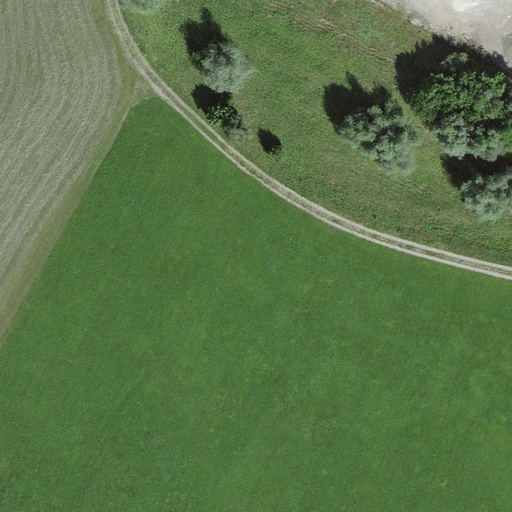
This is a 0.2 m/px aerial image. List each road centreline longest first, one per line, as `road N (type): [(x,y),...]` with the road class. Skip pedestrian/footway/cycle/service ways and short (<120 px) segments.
road 1 (track): [(112,0),(128,50),(146,72),(297,201),(401,249),(511,275)]
road 2 (track): [(0,336),(146,72)]
